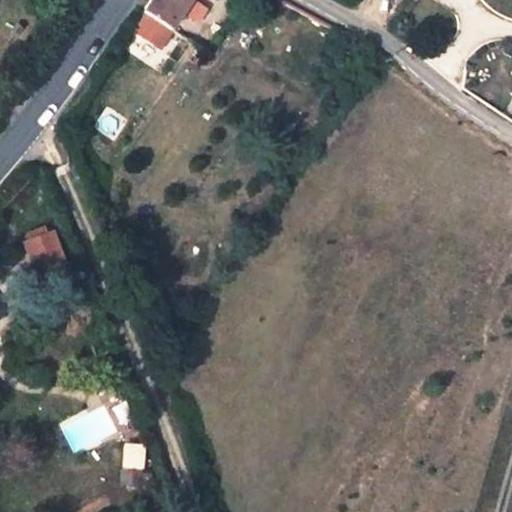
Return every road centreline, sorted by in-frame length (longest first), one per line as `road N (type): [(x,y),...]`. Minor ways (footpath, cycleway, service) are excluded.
road 1 (unknown): [(38,107),(197,511)]
road 2 (unclassified): [(511,137),(307,0)]
road 3 (tertiary): [(115,0),(0,153)]
